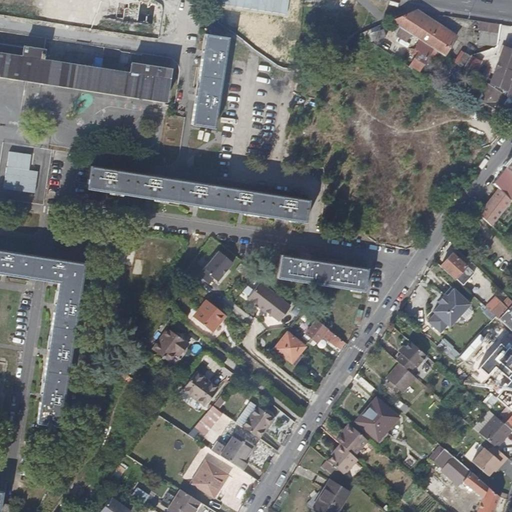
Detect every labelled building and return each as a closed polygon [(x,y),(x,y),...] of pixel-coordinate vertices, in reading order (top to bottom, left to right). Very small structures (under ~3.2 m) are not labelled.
[(258,0),(258,9),(278,10),(278,0),(258,0)] [(410,31),(419,17),(411,12),(389,21),(400,28),(408,33),(410,31)] [(424,43),(434,27),(419,17),(410,31),(408,33),(410,34),(423,43),(424,43)] [(454,40),(443,33),(434,27),(424,43),(436,51),(443,55),(444,56),(454,40)] [(406,41),(410,34),(408,33),(400,28),(395,35),(406,41)] [(496,47),(498,33),(472,29),(470,43),(496,47)] [(214,128),(227,36),(204,33),(191,125),(214,128)] [(506,89),(511,73),(511,42),(508,41),(503,55),(502,54),(498,66),(495,65),(493,70),(496,71),(491,84),(506,89)] [(43,58),(44,50),(31,48),(0,43),(0,75),(165,100),(169,69),(130,63),(128,71),(127,71),(127,68),(118,66),(117,70),(43,58)] [(424,43),(423,43),(418,49),(432,58),(436,51),(424,43)] [(491,84),(496,71),(493,70),(492,70),(486,68),(493,48),(487,50),(472,75),(479,79),(503,94),(506,91),(506,89),(491,84)] [(487,50),(477,54),(472,51),(461,67),(472,75),(487,50)] [(437,64),(443,55),(436,51),(432,58),(431,60),(437,64)] [(418,70),(425,58),(417,52),(409,65),(418,70)] [(511,73),(506,89),(506,91),(503,94),(506,96),(511,100),(511,73)] [(497,104),(503,94),(479,79),(474,86),(479,90),(472,101),(494,116),(501,107),(497,104)] [(507,108),(511,100),(506,96),(501,104),(507,108)] [(37,192),(38,170),(31,169),(33,153),(8,151),(5,190),(37,192)] [(307,200),(91,166),(87,188),(304,222),(307,200)] [(511,189),(511,183),(501,173),(493,184),(498,188),(499,189),(506,196),(511,189)] [(506,207),(511,200),(506,196),(499,189),(479,213),(491,226),(494,223),(505,208),(506,207)] [(58,426),(84,263),(0,250),(0,273),(58,282),(36,423),(58,426)] [(231,262),(216,251),(201,270),(216,281),(231,262)] [(463,263),(455,256),(452,253),(441,264),(454,277),(455,277),(465,266),(463,263)] [(461,258),(457,254),(455,256),(463,263),(463,262),(462,260),(461,260),(461,258)] [(362,292),(365,270),(357,269),(280,256),(276,279),(362,292)] [(462,283),(472,272),(465,266),(455,277),(462,283)] [(288,306),(257,282),(246,297),(255,304),(268,315),(269,314),(277,320),(288,306)] [(470,304),(454,288),(433,310),(436,313),(428,320),(440,331),(448,324),(450,326),(470,304)] [(209,332),(223,315),(205,301),(186,324),(212,345),(217,338),(209,332)] [(499,319),(510,308),(504,302),(493,314),(495,315),(499,319)] [(511,305),(510,308),(499,319),(511,330),(511,305)] [(511,340),(511,330),(499,319),(495,315),(485,326),(487,329),(490,326),(509,344),(511,340)] [(343,343),(314,321),(309,327),(307,326),(303,333),(315,342),(320,337),(336,349),(337,347),(339,349),(343,343)] [(303,331),(292,322),(288,329),(298,336),(303,331)] [(185,345),(164,330),(157,338),(174,352),(177,347),(181,350),(185,345)] [(303,347),(286,333),(285,332),(272,348),(290,363),(303,347)] [(448,355),(455,347),(445,337),(438,345),(448,355)] [(174,352),(157,338),(149,349),(166,362),(173,353),(174,352)] [(427,356),(411,341),(400,353),(402,354),(396,361),(399,362),(410,372),(415,366),(417,367),(427,356)] [(396,361),(402,354),(400,353),(398,351),(393,357),(396,361)] [(511,383),(511,358),(510,357),(505,362),(495,373),(510,386),(511,383)] [(417,378),(410,372),(399,362),(385,378),(403,393),(417,378)] [(207,382),(192,371),(190,374),(205,385),(207,382)] [(203,407),(217,389),(207,382),(205,385),(190,374),(179,389),(190,398),(203,407)] [(504,404),(490,392),(484,400),(490,406),(488,409),(493,414),(494,414),(504,404)] [(221,396),(215,404),(220,408),(226,400),(221,396)] [(377,441),(399,417),(376,397),(369,405),(370,407),(357,422),(377,441)] [(200,440),(224,412),(214,405),(191,432),(200,440)] [(270,418),(253,406),(249,412),(265,425),(270,418)] [(511,411),(511,410),(501,420),(511,429),(511,411)] [(256,439),(265,425),(249,412),(239,427),(256,439)] [(494,414),(493,414),(478,432),(492,443),(496,447),(511,429),(501,420),(494,414)] [(343,433),(350,425),(347,423),(341,431),(343,433)] [(354,454),(367,440),(350,425),(343,433),(337,440),(341,443),(354,454)] [(240,459),(250,444),(232,433),(216,456),(239,470),(244,462),(243,461),(240,459)] [(477,441),(466,455),(474,461),(485,447),(477,441)] [(343,474),(358,458),(354,454),(341,443),(335,449),(337,451),(333,455),(328,461),(343,474)] [(491,476),(508,457),(496,447),(492,443),(475,462),(491,476)] [(243,461),(253,446),(250,444),(240,459),(243,461)] [(470,472),(449,453),(444,450),(440,455),(448,462),(441,469),(459,484),(462,481),(470,472)] [(216,491),(227,475),(204,461),(189,483),(208,496),(213,489),(216,491)] [(492,511),(497,499),(498,496),(470,472),(462,481),(481,499),(476,511),(492,511)] [(324,511),(330,511),(346,489),(326,476),(321,484),(319,483),(305,496),(304,497),(303,499),(304,501),(305,502),(308,504),(319,511),(321,509),(324,511)] [(92,496),(77,484),(76,483),(70,492),(86,505),(92,496)] [(138,487),(133,494),(146,502),(150,495),(138,487)] [(197,511),(202,504),(179,490),(164,511),(197,511)] [(129,511),(130,511),(110,496),(97,511),(129,511)]
